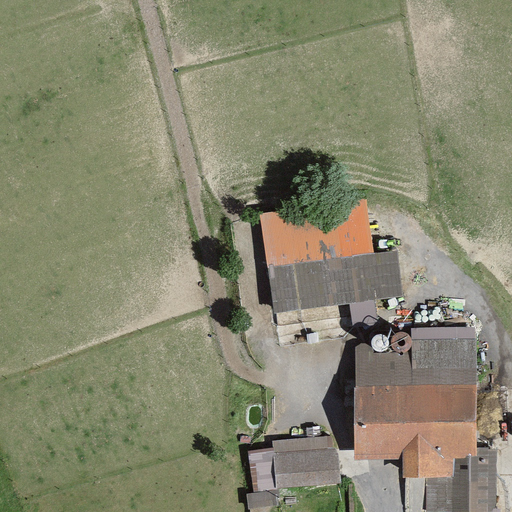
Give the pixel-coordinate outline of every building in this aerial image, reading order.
[(264,213),(277,309),(403,293),(398,248),(375,250),(367,199),(264,213)] [(344,318),(279,320),(279,335),(345,333),(344,318)] [(356,343),(358,456),(405,455),(405,473),(429,473),(429,510),(452,510),(452,511),(499,511),(499,445),(477,445),(476,326),(413,326),(413,350),(374,351),(374,343),(356,343)] [(395,344),(397,346),(399,347),(402,348),(404,347),(407,346),(409,344),(410,342),(410,339),(409,337),(408,334),(406,333),(403,332),(401,332),(398,332),(396,334),(394,336),(394,339),(394,341),(395,344)] [(376,345),(378,347),(380,348),(383,349),(385,348),(388,347),(390,345),(391,343),(391,340),(390,338),(389,335),(387,334),(385,333),(382,333),(379,333),(377,335),(376,337),(375,340),(375,342),(376,345)] [(272,439),(278,488),(341,481),(335,432),(272,439)]
